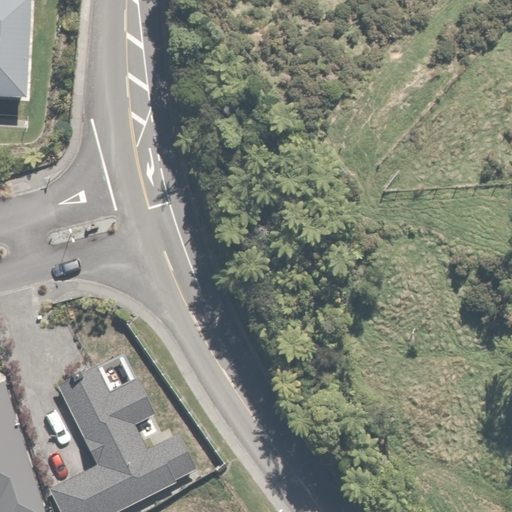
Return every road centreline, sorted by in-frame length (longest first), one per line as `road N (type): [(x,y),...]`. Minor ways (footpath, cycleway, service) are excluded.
road 1 (residential): [(169,202),(218,324),(325,511)]
road 2 (residential): [(131,0),(148,134),(169,202)]
road 3 (residential): [(0,248),(169,202)]
